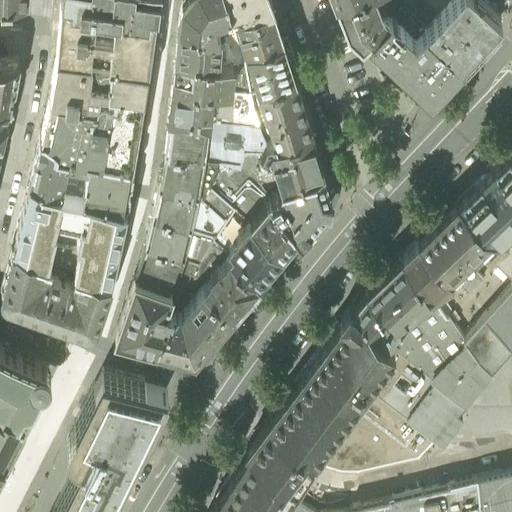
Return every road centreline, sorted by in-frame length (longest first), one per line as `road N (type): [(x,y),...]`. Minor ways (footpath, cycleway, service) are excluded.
road 1 (residential): [(220,402),(304,473),(343,486),(479,454)]
road 2 (unclassified): [(220,402),(387,193)]
road 3 (residential): [(0,220),(42,0)]
road 4 (residential): [(301,0),(366,174),(387,193)]
road 5 (unclassified): [(387,193),(511,67)]
road 6 (unclassified): [(154,511),(220,402)]
